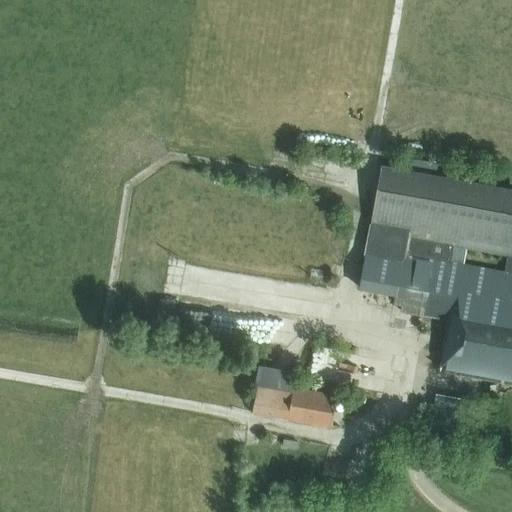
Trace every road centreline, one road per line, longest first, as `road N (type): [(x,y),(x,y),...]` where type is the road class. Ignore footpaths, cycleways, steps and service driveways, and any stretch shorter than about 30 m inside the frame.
road 1 (track): [(95,389),(129,186),(171,157),(365,191)]
road 2 (track): [(0,374),(327,434)]
road 3 (track): [(399,0),(352,264)]
